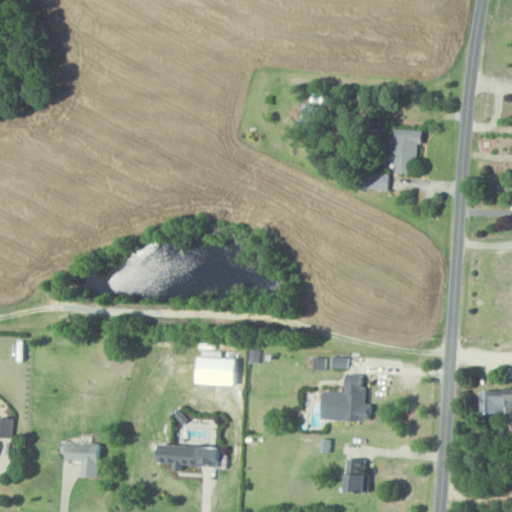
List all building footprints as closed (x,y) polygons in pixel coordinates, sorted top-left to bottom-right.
[(320,104),(304,104),(303,128),(319,129),(320,104)] [(399,172),(416,173),(416,160),(421,160),(421,143),(426,143),(426,129),(397,128),(396,163),(399,163),(399,172)] [(393,172),(371,171),(371,189),(392,190),(393,172)] [(375,420),(375,403),(370,403),(371,386),(367,386),(367,373),(351,373),(351,391),(329,391),(328,418),(375,420)] [(84,476),(102,477),(103,442),(65,441),(65,453),(69,453),(69,461),(85,462),(84,476)] [(185,464),(224,466),(225,446),(166,444),(165,465),(185,466),(185,464)] [(353,491),(372,490),(371,460),(353,460),(353,491)]
